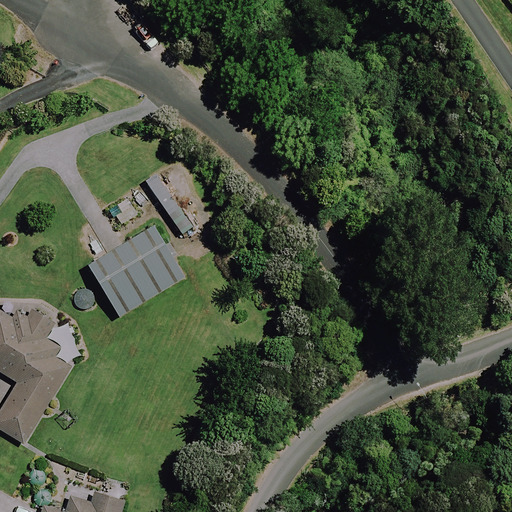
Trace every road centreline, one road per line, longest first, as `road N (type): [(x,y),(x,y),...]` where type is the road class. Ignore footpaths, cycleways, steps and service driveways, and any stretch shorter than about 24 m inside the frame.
road 1 (residential): [(396,378),(332,259),(266,180),(201,112),(77,31)]
road 2 (unclassified): [(396,378),(334,416),(289,460),(259,511)]
road 3 (unclassified): [(511,341),(396,378)]
